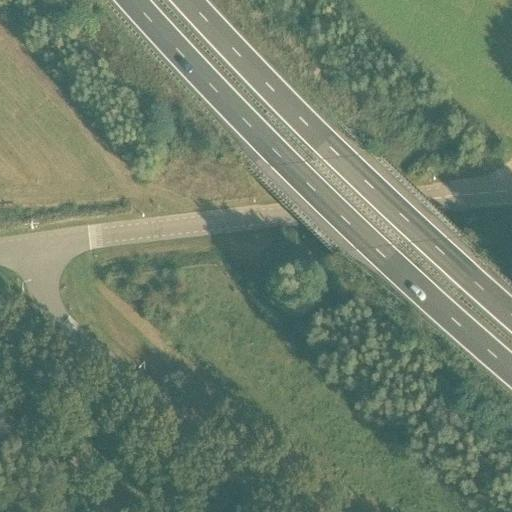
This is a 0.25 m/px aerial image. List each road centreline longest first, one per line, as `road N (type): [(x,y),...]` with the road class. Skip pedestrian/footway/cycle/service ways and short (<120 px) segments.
road 1 (trunk): [(129,0),(384,260),(511,374)]
road 2 (tertiary): [(36,247),(511,193)]
road 3 (trunk): [(511,319),(337,158),(185,0)]
road 4 (tertiary): [(36,247),(55,324),(292,511)]
road 5 (unclassified): [(101,511),(0,410)]
